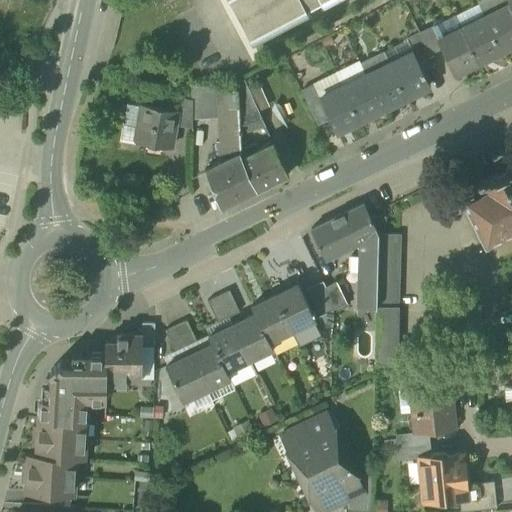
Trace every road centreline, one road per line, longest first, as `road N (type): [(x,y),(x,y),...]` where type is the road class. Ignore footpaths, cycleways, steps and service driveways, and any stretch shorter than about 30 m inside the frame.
road 1 (residential): [(511,97),(171,261),(106,281)]
road 2 (secondary): [(57,239),(50,162),(83,0)]
road 3 (secondary): [(0,432),(42,320)]
